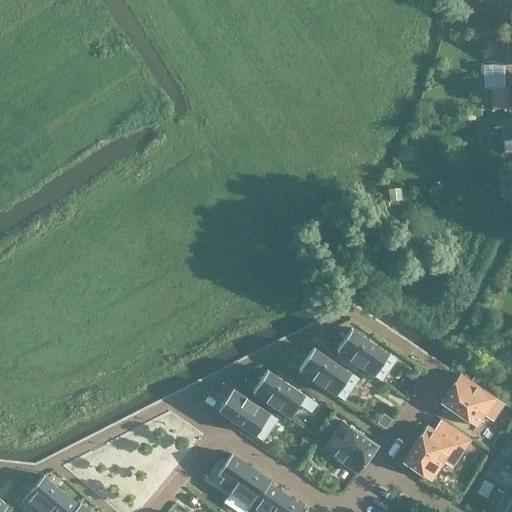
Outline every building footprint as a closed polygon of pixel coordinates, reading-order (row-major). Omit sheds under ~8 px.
[(511,0),(494,1),(494,26),(511,25),(511,0)] [(511,39),(502,40),(502,43),(495,43),(496,65),(511,64),(511,39)] [(484,74),(484,65),(471,66),(471,74),(484,74)] [(511,82),(509,82),(509,88),(491,88),(492,109),(511,108),(511,82)] [(511,127),(501,129),(504,151),(511,149),(511,127)] [(336,350),(381,381),(396,360),(351,329),(336,350)] [(344,400),(358,379),(313,348),(298,370),(344,400)] [(311,413),(317,404),(267,370),(252,392),(290,417),(298,404),(311,413)] [(495,398),(463,376),(460,374),(459,376),(441,403),(476,427),(484,416),(492,421),(504,404),(495,398)] [(277,420),(232,389),(217,410),(263,441),(277,420)] [(393,420),(384,415),(378,424),(386,430),(393,420)] [(322,450),(357,474),(377,445),(341,421),(322,450)] [(451,468),(471,440),(447,425),(440,435),(427,426),(402,462),(431,481),(443,463),(451,468)] [(268,482),(269,483),(271,481),(242,461),(231,454),(218,474),(223,477),(218,484),(251,507),(268,482)] [(72,511),(78,505),(43,476),(22,501),(35,511),(72,511)] [(307,509),(269,483),(268,482),(251,507),(249,510),(252,511),(304,511),(306,511),(307,509)] [(511,511),(511,493),(506,490),(495,511),(496,511),(511,511)] [(90,511),(80,503),(78,505),(72,511),(90,511)]
